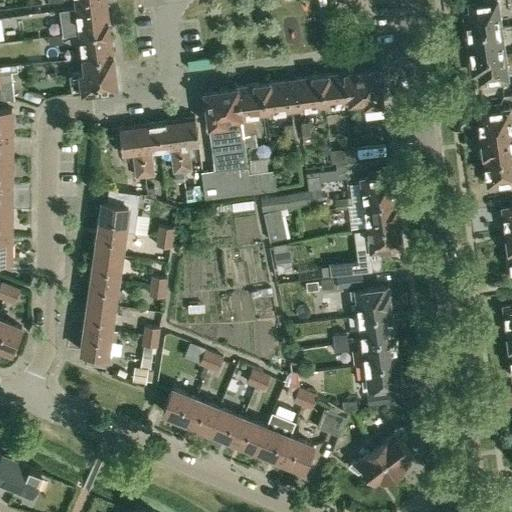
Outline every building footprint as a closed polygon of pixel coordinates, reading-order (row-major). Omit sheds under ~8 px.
[(466,30),(500,26),(496,0),(476,0),(477,2),(469,3),(470,12),(464,13),(465,17),(464,20),(464,25),(466,28),(466,30)] [(79,31),(79,32),(110,28),(107,2),(63,8),(66,33),(79,31)] [(470,56),(503,51),(500,26),(466,30),(470,56)] [(82,56),(113,53),(110,28),(79,32),(82,56)] [(59,34),(47,36),(49,45),(61,43),(59,34)] [(503,51),(470,56),(470,58),(469,61),(470,67),(472,70),(472,73),(478,72),(480,81),(487,80),(488,86),(507,83),(503,51)] [(84,70),(69,72),(72,92),(113,86),(117,82),(113,53),(82,56),(84,70)] [(363,99),(366,117),(385,114),(379,70),(375,66),(345,70),(350,101),(363,99)] [(324,104),(350,101),(345,70),(320,73),(324,104)] [(291,77),(295,108),(324,104),(320,73),(291,77)] [(295,108),(291,77),(261,81),(265,112),(295,108)] [(241,115),(251,114),(265,112),(261,81),(237,84),(241,115)] [(244,133),(241,115),(237,84),(207,88),(204,93),(215,175),(202,177),(205,198),(251,192),(248,170),(244,133)] [(481,135),(511,131),(511,125),(510,107),(501,108),(500,103),(486,105),(487,110),(478,111),(481,135)] [(0,132),(12,132),(12,107),(0,107),(0,132)] [(241,115),(244,133),(253,132),(251,114),(241,115)] [(176,118),(183,169),(191,168),(188,145),(199,144),(195,116),(176,118)] [(174,170),(183,169),(176,118),(157,121),(161,149),(171,147),(174,170)] [(302,133),(310,132),(308,118),(300,119),(302,133)] [(150,150),(161,149),(157,121),(138,123),(145,174),(153,173),(150,150)] [(286,136),(294,135),(292,121),(285,122),(286,136)] [(137,175),(145,174),(138,123),(119,126),(123,154),(134,152),(137,175)] [(484,159),(511,155),(511,131),(481,135),(484,159)] [(0,157),(11,158),(12,132),(0,132),(0,157)] [(331,162),(355,159),(353,147),(330,150),(331,162)] [(511,155),(484,159),(487,184),(497,183),(497,188),(511,186),(511,181),(511,180),(511,155)] [(0,183),(11,183),(11,158),(0,157),(0,183)] [(248,170),(251,192),(275,189),(272,167),(248,170)] [(352,203),(396,198),(393,173),(384,174),(383,169),(369,171),(369,176),(361,177),(361,180),(349,182),(352,203)] [(183,172),(175,173),(176,180),(183,180),(183,172)] [(319,175),(307,177),(309,191),(311,205),(323,203),(319,175)] [(0,208),(11,208),(11,183),(0,183),(0,208)] [(187,200),(196,199),(194,187),(186,188),(187,200)] [(103,200),(99,225),(125,229),(134,230),(139,194),(108,190),(107,201),(103,200)] [(309,191),(262,198),(264,212),(311,205),(309,191)] [(347,195),(334,197),(335,206),(348,204),(347,195)] [(353,228),(367,226),(399,222),(396,198),(352,203),(350,204),(353,228)] [(511,229),(511,199),(511,200),(511,205),(502,206),(506,231),(511,229)] [(0,233),(11,234),(11,208),(0,208),(0,233)] [(281,211),(266,214),(271,242),(287,239),(281,211)] [(399,222),(367,226),(370,250),(379,249),(380,254),(394,252),(393,247),(403,246),(399,222)] [(156,233),(172,236),(174,226),(158,224),(156,233)] [(121,254),(125,229),(99,225),(96,250),(121,254)] [(0,258),(11,259),(11,234),(0,233),(0,258)] [(171,246),(172,236),(156,233),(155,243),(171,246)] [(286,244),(273,246),(277,270),(290,268),(286,244)] [(118,279),(121,254),(96,250),(92,275),(118,279)] [(361,272),(337,275),(339,287),(362,284),(361,272)] [(149,284),(165,286),(167,276),(151,274),(149,284)] [(114,304),(118,279),(92,275),(89,300),(114,304)] [(321,288),(334,287),(333,278),(320,279),(321,288)] [(0,298),(4,300),(10,286),(1,282),(0,284),(0,298)] [(164,296),(165,286),(149,284),(148,293),(164,296)] [(359,313),(391,309),(388,285),(355,289),(351,290),(352,298),(357,298),(359,313)] [(10,286),(4,300),(14,304),(20,289),(10,286)] [(511,302),(503,304),(506,328),(511,327),(511,297),(511,298),(511,302)] [(89,300),(85,325),(111,329),(112,320),(114,304),(89,300)] [(362,338),(394,334),(391,309),(359,313),(362,338)] [(0,316),(0,344),(12,350),(22,326),(0,316)] [(142,334),(158,336),(160,326),(144,324),(142,334)] [(107,354),(111,329),(85,325),(81,350),(107,354)] [(333,342),(346,340),(345,332),(331,334),(333,342)] [(157,346),(158,336),(142,334),(141,343),(157,346)] [(366,363),(397,358),(394,334),(362,338),(366,363)] [(346,340),(333,342),(334,350),(347,348),(346,340)] [(209,366),(215,352),(206,348),(200,363),(209,366)] [(143,350),(140,366),(147,368),(149,368),(152,351),(143,350)] [(215,352),(209,366),(218,370),(224,355),(215,352)] [(397,358),(366,363),(368,379),(363,380),(364,388),(368,388),(401,384),(397,358)] [(145,382),(147,368),(140,366),(135,365),(132,380),(145,382)] [(256,385),(262,371),(252,367),(246,382),(256,385)] [(262,371),(256,385),(265,389),(271,374),(262,371)] [(293,401),(303,404),(309,390),(291,382),(286,393),(295,396),(293,401)] [(187,420),(197,396),(174,387),(164,411),(187,420)] [(393,388),(366,392),(368,405),(395,401),(393,388)] [(309,390),(303,404),(312,408),(318,393),(309,390)] [(211,430),(220,406),(197,396),(187,420),(211,430)] [(358,402),(358,398),(343,400),(343,402),(344,408),(350,408),(359,406),(358,402)] [(234,439),(244,415),(220,406),(211,430),(234,439)] [(328,432),(335,414),(323,409),(316,428),(328,432)] [(267,425),(257,449),(281,458),(291,434),(296,422),(272,412),(267,425)] [(335,414),(328,432),(339,436),(346,418),(335,414)] [(257,449),(267,425),(244,415),(234,439),(257,449)] [(376,446),(397,471),(410,462),(407,458),(413,454),(402,439),(407,435),(403,424),(394,427),(395,431),(376,446)] [(291,434),(281,458),(304,467),(314,443),(291,434)] [(383,482),(397,471),(376,446),(358,460),(354,457),(348,465),(358,472),(364,468),(374,483),(380,478),(383,482)] [(0,449),(0,477),(31,490),(41,467),(0,449)]
